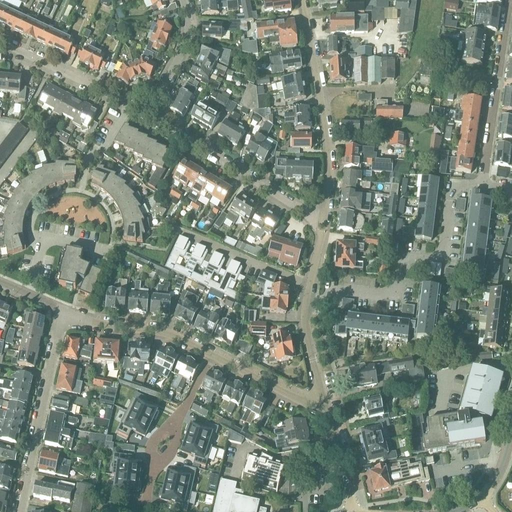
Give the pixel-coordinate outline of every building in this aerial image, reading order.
[(101,0),(100,4),(108,9),(112,0),(101,0)] [(167,0),(150,0),(153,6),(152,7),(154,12),(159,10),(166,7),(164,3),(168,2),(167,0)] [(274,14),(291,11),(289,0),(285,1),(285,0),(274,0),(263,2),(265,12),(273,11),(274,14)] [(317,0),(319,7),(329,5),(330,8),(337,7),(336,4),(337,4),(336,0),(317,0)] [(375,0),(364,0),(364,12),(372,12),(372,22),(384,22),(384,9),(376,9),(375,0)] [(412,33),(416,1),(412,0),(395,0),(395,11),(401,12),(398,35),(412,33)] [(443,10),(457,12),(459,2),(445,0),(443,10)] [(252,20),(249,1),(242,3),(245,21),(252,20)] [(0,24),(1,25),(9,6),(0,2),(0,24)] [(202,15),(202,16),(218,15),(218,11),(226,10),(227,12),(237,11),(237,9),(241,9),(241,2),(235,3),(231,3),(201,6),(201,9),(199,9),(200,15),(202,15)] [(364,13),(364,3),(347,3),(347,13),(364,13)] [(18,11),(9,6),(1,25),(10,29),(18,11)] [(476,7),(475,15),(484,16),(491,17),(490,22),(498,23),(500,10),(476,7)] [(19,33),(25,19),(20,17),(23,13),(18,11),(10,29),(19,33)] [(473,28),(482,30),(497,32),(498,23),(490,22),(491,17),(484,16),(475,15),(473,28)] [(346,17),(347,24),(347,34),(368,34),(367,16),(346,17)] [(30,38),(36,25),(34,24),(37,19),(32,17),(30,22),(25,19),(19,33),(30,38)] [(340,24),(347,24),(346,17),(331,17),(331,27),(340,27),(340,24)] [(38,25),(36,25),(30,38),(41,43),(47,30),(43,27),(45,23),(40,21),(38,25)] [(158,24),(154,33),(168,39),(172,30),(169,28),(170,24),(163,21),(162,25),(158,24)] [(229,27),(222,27),(222,26),(203,25),(202,39),(221,40),(222,33),(240,33),(240,28),(241,28),(240,21),(229,21),(229,27)] [(258,40),(269,39),(296,36),(295,34),(296,34),(295,21),(257,26),(258,40)] [(347,34),(347,24),(340,24),(340,27),(331,27),(331,34),(347,34)] [(52,32),(47,30),(41,43),(50,48),(56,34),(58,30),(54,27),(52,32)] [(56,34),(50,48),(59,52),(65,38),(61,36),(63,32),(58,30),(56,34)] [(149,42),(146,51),(150,53),(151,52),(152,48),(159,51),(161,47),(164,49),(168,39),(154,33),(150,43),(149,42)] [(465,33),(463,43),(485,46),(486,41),(489,41),(489,39),(486,39),(486,36),(465,33)] [(296,36),(269,39),(270,45),(280,44),(281,49),(297,47),(296,36)] [(65,38),(59,52),(68,56),(70,53),(74,55),(77,48),(73,46),(75,42),(65,38)] [(339,53),(346,52),(345,40),(327,40),(328,56),(339,56),(339,53)] [(249,43),(249,41),(241,42),(243,52),(250,54),(249,43)] [(256,42),(249,43),(250,54),(252,54),(258,54),(256,42)] [(463,43),(462,53),(483,56),(484,53),(487,54),(488,52),(484,52),(485,46),(463,43)] [(89,66),(96,53),(86,48),(85,52),(81,50),(77,57),(81,58),(80,62),(89,66)] [(200,55),(217,63),(227,67),(231,52),(215,49),(215,50),(210,48),(209,50),(203,48),(203,49),(201,49),(200,52),(200,54),(201,55),(200,55)] [(146,51),(142,59),(151,64),(153,58),(152,58),(154,55),(150,53),(146,51)] [(105,57),(96,53),(89,66),(98,71),(100,68),(104,70),(107,63),(103,61),(105,57)] [(271,57),(269,57),(271,64),(276,64),(276,65),(300,62),(299,53),(283,56),(271,57)] [(483,58),(483,56),(462,53),(460,63),(482,66),(483,60),(486,60),(487,59),(483,58)] [(216,65),(217,63),(200,55),(198,61),(225,74),(227,70),(216,65)] [(133,65),(138,79),(147,77),(150,78),(156,66),(151,64),(142,59),(141,62),(133,65)] [(345,66),(351,66),(351,60),(345,60),(345,62),(331,62),(331,64),(330,66),(330,68),(331,70),(332,82),(346,82),(345,66)] [(393,60),(368,61),(368,86),(380,85),(380,81),(393,81),(393,60)] [(224,78),(225,74),(198,61),(195,68),(218,79),(219,76),(224,78)] [(354,86),(368,86),(368,61),(354,61),(354,86)] [(301,69),(300,62),(276,65),(276,64),(271,64),(272,74),(278,73),(278,72),(283,71),(301,69)] [(421,64),(419,76),(431,78),(433,66),(421,64)] [(138,79),(133,65),(126,67),(123,66),(116,80),(128,86),(130,82),(138,79)] [(218,79),(195,68),(194,68),(194,69),(192,70),(191,73),(192,74),(191,75),(196,77),(195,79),(201,82),(201,83),(207,86),(218,91),(220,85),(216,83),(218,79)] [(0,76),(0,92),(7,94),(8,77),(0,76)] [(8,77),(7,94),(19,95),(19,101),(25,101),(26,89),(20,88),(21,78),(8,77)] [(254,80),(247,77),(245,82),(253,85),(254,85),(254,80)] [(281,81),(283,92),(304,88),(302,77),(287,80),(281,81)] [(176,114),(195,82),(191,79),(187,85),(187,84),(182,93),(180,92),(170,110),(176,114)] [(195,82),(176,114),(183,118),(194,99),(192,98),(197,90),(196,89),(199,84),(195,82)] [(43,106),(48,109),(58,91),(48,85),(37,106),(41,109),(43,106)] [(248,85),(245,93),(257,98),(256,88),(248,85)] [(304,88),(283,92),(285,102),(291,101),(306,99),(304,88)] [(53,114),(57,117),(68,96),(58,91),(48,109),(54,112),(53,114)] [(239,106),(243,108),(249,111),(258,110),(257,98),(245,93),(239,106)] [(62,117),(68,119),(77,101),(68,96),(57,117),(61,119),(62,117)] [(269,110),(267,96),(257,96),(258,111),(269,110)] [(461,112),(464,113),(479,115),(481,101),(463,98),(461,112)] [(511,100),(504,98),(502,110),(511,111),(511,103),(511,100)] [(222,110),(227,113),(232,103),(227,100),(222,110)] [(72,125),(76,127),(87,106),(77,101),(68,119),(73,122),(72,125)] [(403,120),(403,108),(387,108),(387,102),(377,102),(377,108),(376,120),(403,120)] [(193,123),(200,127),(209,112),(211,109),(201,103),(199,106),(191,119),(194,121),(193,123)] [(237,105),(232,103),(227,113),(231,115),(237,105)] [(87,106),(76,127),(80,129),(81,133),(88,131),(87,130),(97,111),(87,106)] [(209,112),(200,127),(207,131),(208,129),(211,131),(219,118),(218,118),(220,115),(211,109),(209,112)] [(285,115),(285,121),(309,119),(309,109),(293,110),(293,115),(285,115)] [(266,122),(266,118),(265,111),(254,112),(253,113),(266,122)] [(462,125),(477,127),(479,115),(464,113),(462,125)] [(234,126),(235,127),(240,117),(234,114),(232,118),(230,116),(218,136),(230,143),(234,136),(230,134),(234,126)] [(255,116),(252,121),(258,124),(261,119),(255,116)] [(507,130),(511,131),(511,119),(501,118),(500,126),(508,127),(507,130)] [(310,130),(309,119),(285,121),(286,127),(294,126),(295,131),(310,130)] [(37,128),(39,125),(32,120),(30,124),(37,128)] [(371,128),(372,121),(354,120),(354,124),(342,123),(341,134),(359,134),(359,128),(371,128)] [(257,136),(265,141),(266,139),(273,127),(272,126),(266,123),(260,134),(258,133),(257,136)] [(18,124),(14,129),(24,137),(28,131),(27,131),(18,124)] [(234,136),(230,143),(237,147),(245,133),(242,131),(245,128),(239,124),(237,128),(235,127),(234,126),(230,134),(234,136)] [(39,125),(37,128),(45,133),(47,129),(39,125)] [(455,136),(461,136),(476,139),(477,127),(462,125),(462,130),(456,129),(455,136)] [(114,144),(124,148),(134,134),(135,132),(124,128),(126,127),(125,126),(114,144)] [(508,127),(500,126),(498,138),(511,139),(511,131),(507,130),(508,127)] [(20,141),(24,137),(14,129),(10,134),(20,141)] [(52,131),(49,135),(57,139),(59,135),(52,131)] [(91,137),(92,136),(87,133),(81,143),(86,146),(91,137)] [(16,146),(20,141),(10,134),(6,139),(16,146)] [(123,150),(134,154),(143,140),(144,138),(134,134),(124,148),(123,150)] [(406,136),(390,134),(390,147),(406,148),(406,136)] [(255,158),(263,144),(265,141),(257,136),(255,139),(254,139),(246,153),(255,158)] [(459,148),(474,150),(476,139),(461,136),(459,148)] [(288,154),(299,155),(299,149),(311,149),(311,146),(313,146),(313,140),(311,140),(311,137),(292,137),(292,149),(288,149),(288,154)] [(13,151),(16,146),(6,139),(3,144),(13,151)] [(263,144),(255,158),(264,163),(269,155),(274,158),(277,146),(266,139),(265,141),(263,144)] [(133,156),(143,159),(152,145),(153,143),(143,140),(134,154),(133,156)] [(0,148),(9,156),(13,151),(3,144),(0,147),(0,148)] [(142,161),(152,165),(161,151),(163,149),(152,145),(143,159),(142,161)] [(497,146),(496,154),(504,155),(503,159),(511,160),(511,153),(511,148),(497,146)] [(359,159),(372,160),(376,160),(376,155),(373,155),(373,149),(345,147),(345,159),(359,160),(359,159)] [(0,156),(5,160),(9,156),(0,148),(0,156)] [(457,160),(472,162),(474,150),(459,148),(457,160)] [(172,155),(161,151),(152,165),(151,167),(157,169),(147,185),(154,190),(165,171),(163,170),(172,155)] [(504,155),(496,154),(494,166),(509,168),(511,167),(511,160),(503,159),(504,155)] [(68,165),(61,165),(64,183),(74,184),(75,164),(75,158),(70,158),(69,162),(68,162),(68,163),(69,163),(68,165)] [(440,168),(439,175),(446,175),(446,169),(448,158),(442,158),(440,168)] [(64,183),(61,165),(60,159),(55,160),(55,164),(55,165),(55,167),(48,168),(55,185),(65,184),(64,183)] [(359,160),(345,159),(344,168),(351,168),(351,171),(353,171),(360,172),(360,167),(359,167),(359,160)] [(452,171),(456,172),(471,174),(472,162),(457,160),(451,159),(450,171),(452,171)] [(276,160),(275,171),(283,171),(283,176),(290,181),(301,181),(301,174),(299,174),(299,163),(297,163),(287,162),(287,160),(276,160)] [(371,173),(389,174),(390,174),(391,162),(376,160),(372,160),(372,165),(371,173)] [(182,185),(193,168),(183,162),(172,180),(182,185)] [(391,162),(390,174),(400,175),(408,176),(409,163),(391,162)] [(55,185),(48,168),(46,163),(42,164),(42,169),(42,172),(36,174),(46,190),(55,186),(55,185)] [(100,190),(110,174),(103,172),(104,170),(104,169),(104,165),(99,163),(98,168),(97,168),(91,187),(100,190)] [(302,163),(299,163),(299,174),(301,174),(301,181),(301,185),(303,188),(309,188),(311,186),(311,182),(312,182),(313,164),(302,163)] [(194,186),(202,173),(193,168),(182,185),(186,188),(189,183),(194,186)] [(46,190),(36,174),(33,169),(29,171),(30,176),(31,178),(25,182),(38,195),(46,190)] [(113,169),(110,174),(100,190),(99,191),(108,196),(120,182),(115,179),(115,177),(116,177),(116,176),(115,176),(117,172),(113,169)] [(202,173),(194,186),(191,191),(200,197),(211,179),(208,177),(210,174),(204,171),(202,173)] [(343,181),(357,182),(370,183),(371,173),(360,172),(353,171),(352,174),(343,173),(343,181)] [(388,185),(391,185),(399,186),(400,175),(390,174),(389,174),(388,185)] [(38,195),(25,182),(21,177),(18,181),(20,185),(20,186),(20,185),(21,187),(16,192),(31,203),(39,196),(38,195)] [(114,203),(129,192),(124,188),(125,186),(126,186),(126,185),(128,181),(124,178),(120,182),(108,196),(107,197),(114,203)] [(212,197),(220,184),(211,179),(200,197),(209,202),(212,197)] [(422,179),(421,189),(437,191),(439,181),(422,179)] [(357,182),(343,181),(342,190),(357,191),(357,187),(362,188),(370,189),(370,183),(357,182)] [(231,191),(220,184),(212,197),(223,204),(231,191)] [(389,196),(390,196),(396,197),(397,197),(399,186),(391,185),(389,196)] [(13,198),(9,203),(26,211),(32,203),(31,203),(16,192),(12,188),(9,192),(12,196),(11,196),(12,197),(12,196),(13,198)] [(119,211),(136,204),(132,198),(134,197),(134,196),(137,193),(134,189),(129,192),(114,203),(113,204),(119,211)] [(174,198),(178,192),(174,189),(170,195),(174,198)] [(421,189),(420,199),(436,201),(437,191),(421,189)] [(182,195),(178,192),(174,198),(171,204),(175,206),(178,200),(179,201),(182,195)] [(472,196),(470,208),(490,211),(491,201),(478,199),(479,193),(469,192),(469,195),(472,196)] [(239,217),(249,202),(244,199),(246,196),(242,193),(230,212),(227,217),(223,214),(214,226),(219,229),(226,220),(234,225),(239,217)] [(341,201),(370,204),(371,196),(358,195),(342,193),(342,195),(341,195),(340,199),(341,200),(341,201)] [(436,201),(420,199),(419,209),(435,211),(436,201)] [(193,209),(196,203),(192,200),(188,206),(193,209)] [(26,211),(9,203),(4,201),(2,205),(5,208),(6,209),(8,210),(5,216),(23,220),(27,211),(26,211)] [(123,221),(141,216),(138,210),(140,209),(144,206),(142,201),(136,204),(119,211),(119,212),(123,221)] [(252,205),(249,202),(239,217),(248,223),(259,204),(255,201),(252,205)] [(369,213),(370,204),(341,201),(341,203),(340,204),(340,208),(340,209),(340,210),(357,212),(369,213)] [(157,203),(150,212),(162,218),(166,211),(161,208),(162,206),(157,203)] [(201,206),(196,203),(193,209),(190,213),(195,216),(201,206)] [(220,210),(215,207),(212,213),(216,216),(220,210)] [(469,218),(489,221),(490,211),(470,208),(469,218)] [(435,211),(419,209),(417,219),(434,221),(435,211)] [(255,241),(257,238),(270,215),(261,210),(252,225),(257,229),(253,235),(251,234),(249,238),(255,241)] [(23,220),(5,216),(0,214),(0,220),(2,221),(2,222),(3,222),(4,223),(3,229),(22,230),(24,220),(23,220)] [(337,227),(338,228),(338,230),(353,232),(358,232),(361,231),(363,227),(364,222),(362,218),(359,216),(354,215),(340,214),(340,216),(338,217),(338,220),(339,221),(339,222),(338,223),(337,227)] [(122,221),(124,230),(143,230),(149,229),(148,220),(147,215),(141,216),(123,221),(122,221)] [(279,221),(270,215),(257,238),(260,241),(264,233),(268,235),(269,234),(270,235),(279,221)] [(468,229),(488,231),(489,221),(469,218),(468,229)] [(434,221),(417,219),(416,229),(432,231),(434,221)] [(383,221),(381,239),(392,240),(394,222),(383,221)] [(431,242),(432,231),(416,229),(403,228),(402,235),(415,236),(415,240),(431,242)] [(22,230),(3,229),(0,229),(0,234),(1,235),(1,236),(2,236),(2,235),(4,236),(3,243),(22,240),(22,230)] [(143,230),(124,230),(123,230),(124,240),(123,240),(123,241),(142,244),(142,236),(144,236),(145,236),(144,236),(149,235),(149,229),(143,230)] [(466,239),(486,242),(488,231),(468,229),(466,239)] [(179,237),(164,269),(170,271),(179,275),(182,277),(185,270),(176,265),(180,257),(189,262),(191,257),(186,255),(190,245),(189,246),(187,244),(188,243),(188,242),(180,238),(179,237)] [(234,248),(237,243),(226,238),(223,243),(234,248)] [(296,267),(302,247),(294,244),(294,245),(274,238),(267,257),(290,264),(289,265),(296,267)] [(365,244),(380,246),(381,240),(366,238),(365,244)] [(23,239),(22,240),(3,243),(0,243),(0,248),(3,249),(4,249),(6,249),(7,256),(25,249),(24,249),(23,239)] [(465,249),(485,252),(486,242),(466,239),(465,249)] [(243,253),(246,246),(238,242),(235,249),(243,253)] [(335,257),(354,257),(354,252),(363,252),(364,246),(355,246),(355,245),(337,244),(337,249),(336,251),(335,257)] [(185,270),(182,277),(184,278),(190,281),(198,285),(199,285),(202,278),(193,274),(197,266),(206,270),(208,265),(203,263),(208,253),(207,253),(206,254),(204,253),(205,251),(205,250),(197,246),(196,245),(191,257),(189,262),(185,270)] [(246,246),(243,253),(257,259),(260,254),(262,251),(263,250),(256,247),(254,250),(246,246)] [(122,249),(120,254),(127,257),(129,252),(122,249)] [(464,260),(484,262),(485,252),(465,249),(464,260)] [(91,299),(102,274),(89,268),(89,269),(80,265),(83,254),(66,251),(66,252),(65,258),(64,257),(62,263),(58,279),(60,279),(59,285),(58,286),(75,290),(76,286),(81,287),(80,290),(81,290),(85,291),(84,296),(91,299)] [(136,263),(139,257),(129,252),(127,257),(126,258),(136,263)] [(205,288),(210,290),(216,293),(219,286),(210,282),(214,274),(223,278),(226,273),(220,271),(225,261),(224,261),(224,262),(221,261),(222,259),(223,258),(214,254),(208,265),(206,270),(202,278),(199,285),(205,288)] [(135,264),(146,269),(147,266),(149,261),(139,257),(136,263),(135,264)] [(354,257),(335,257),(335,262),(336,264),(336,269),(362,270),(363,264),(354,263),(354,257)] [(463,270),(482,273),(484,262),(464,260),(463,270)] [(149,261),(147,266),(157,272),(160,266),(149,261)] [(388,262),(379,261),(377,274),(387,275),(388,262)] [(216,293),(217,293),(223,296),(228,299),(234,301),(238,294),(228,290),(231,282),(235,284),(237,281),(243,284),(246,276),(244,279),(239,276),(242,270),(241,269),(241,270),(238,269),(239,267),(240,267),(240,266),(232,262),(231,262),(226,273),(223,278),(219,286),(216,293)] [(157,272),(167,277),(170,271),(164,269),(160,266),(157,272)] [(481,283),(482,273),(463,270),(461,280),(481,283)] [(262,272),(259,279),(273,285),(276,277),(263,271),(262,272)] [(174,289),(180,291),(184,278),(182,277),(179,275),(174,289)] [(117,282),(117,285),(115,311),(123,312),(125,294),(122,294),(122,290),(126,290),(126,282),(118,281),(118,282),(117,282)] [(137,313),(140,283),(135,282),(134,291),(131,291),(130,295),(128,312),(137,313)] [(140,283),(137,313),(146,314),(148,296),(148,291),(140,291),(141,283),(140,283)] [(106,310),(115,311),(117,285),(111,284),(108,286),(108,292),(107,298),(104,298),(103,304),(106,304),(106,310)] [(164,284),(163,287),(160,316),(168,317),(170,299),(166,298),(167,290),(169,288),(170,285),(164,284)] [(196,289),(203,293),(205,288),(199,285),(198,285),(196,289)] [(151,315),(160,316),(163,287),(158,286),(157,297),(153,297),(151,315)] [(272,287),(271,300),(288,302),(289,293),(288,293),(288,289),(272,287)] [(441,289),(423,287),(417,339),(435,341),(441,289)] [(208,295),(215,298),(217,293),(216,293),(210,290),(208,295)] [(489,302),(508,304),(509,293),(485,290),(484,295),(490,295),(489,302)] [(182,323),(194,299),(195,297),(190,295),(186,304),(182,303),(174,318),(182,323)] [(198,311),(194,309),(199,299),(195,297),(194,299),(182,323),(190,326),(198,311)] [(231,309),(233,306),(235,302),(234,301),(228,299),(225,306),(231,309)] [(288,302),(271,300),(263,299),(262,312),(286,314),(286,310),(287,310),(288,302)] [(354,301),(343,300),(341,312),(353,313),(353,307),(354,301)] [(246,307),(235,302),(233,306),(243,312),(246,307)] [(508,304),(489,302),(488,309),(483,309),(482,313),(506,316),(508,304)] [(6,307),(0,305),(0,324),(5,327),(12,311),(6,308),(6,307)] [(403,305),(401,316),(411,318),(413,318),(415,307),(403,305)] [(203,333),(216,307),(215,307),(214,309),(210,308),(207,315),(202,313),(194,329),(203,333)] [(220,309),(216,307),(203,333),(210,337),(218,321),(220,315),(219,315),(221,313),(218,312),(220,309)] [(25,324),(24,330),(42,333),(43,327),(42,327),(44,321),(38,319),(40,313),(33,311),(31,318),(24,316),(23,323),(25,324)] [(256,312),(244,312),(242,323),(255,324),(256,312)] [(506,316),(482,313),(482,317),(487,318),(487,325),(505,327),(506,316)] [(214,339),(223,343),(234,320),(227,316),(223,324),(223,323),(214,339)] [(347,321),(337,320),(335,337),(346,339),(347,336),(407,344),(410,326),(348,318),(347,321)] [(234,320),(223,343),(230,347),(233,342),(235,343),(238,337),(236,336),(238,331),(234,329),(238,322),(234,320)] [(251,337),(266,337),(266,325),(251,324),(251,337)] [(505,327),(487,325),(486,332),(480,331),(480,336),(503,339),(505,327)] [(7,338),(6,338),(13,340),(15,331),(10,330),(7,338)] [(42,333),(24,330),(22,341),(39,344),(40,339),(41,339),(42,333)] [(268,344),(270,351),(291,347),(290,338),(289,339),(288,335),(265,339),(265,344),(268,344)] [(503,339),(480,336),(479,340),(485,340),(484,348),(502,350),(503,339)] [(67,338),(65,348),(84,352),(85,353),(86,347),(84,347),(85,342),(67,338)] [(39,344),(22,341),(19,354),(37,357),(38,351),(37,351),(39,344)] [(94,361),(106,362),(108,342),(96,341),(94,361)] [(120,344),(108,342),(106,363),(118,364),(120,344)] [(245,343),(239,342),(238,352),(248,357),(253,347),(245,343)] [(126,370),(139,371),(141,346),(132,345),(131,360),(128,359),(127,360),(127,367),(126,370)] [(150,346),(141,346),(139,371),(138,375),(142,376),(143,372),(143,364),(148,364),(150,346)] [(291,347),(270,351),(271,359),(268,359),(270,364),(293,360),(292,356),(293,356),(291,347)] [(85,353),(84,352),(65,348),(63,358),(77,361),(78,356),(91,359),(91,354),(85,353)] [(159,355),(157,353),(154,359),(156,360),(155,364),(154,364),(150,373),(154,374),(152,379),(156,381),(155,382),(156,382),(171,353),(162,349),(159,355)] [(178,357),(171,353),(156,382),(160,384),(166,371),(170,373),(178,357)] [(36,363),(37,357),(19,354),(17,365),(34,369),(35,363),(36,363)] [(178,389),(191,363),(182,359),(174,375),(178,377),(176,382),(175,381),(171,388),(177,391),(178,389)] [(413,367),(412,359),(402,361),(402,362),(389,364),(391,373),(408,370),(410,383),(425,382),(422,366),(413,367)] [(198,367),(191,363),(178,389),(181,391),(186,381),(190,383),(198,367)] [(353,389),(377,385),(375,377),(381,376),(379,365),(365,368),(365,367),(359,368),(360,369),(350,371),(350,372),(349,372),(348,375),(348,378),(350,380),(351,380),(353,389)] [(62,366),(59,378),(79,382),(82,371),(76,370),(77,369),(62,366)] [(425,453),(446,450),(447,452),(456,450),(456,448),(485,443),(482,425),(480,426),(478,417),(490,420),(502,377),(473,370),(460,416),(461,419),(458,419),(457,416),(426,421),(429,435),(424,435),(422,422),(424,421),(423,414),(412,416),(413,431),(411,444),(412,455),(425,453)] [(14,384),(31,387),(33,378),(10,373),(9,379),(15,380),(14,384)] [(207,401),(218,377),(210,373),(202,389),(206,391),(203,398),(204,399),(207,401)] [(98,386),(102,387),(104,380),(92,377),(91,385),(98,386)] [(218,377),(207,401),(204,407),(199,416),(206,419),(210,410),(208,409),(210,405),(211,405),(212,402),(211,402),(214,395),(218,397),(226,381),(218,377)] [(79,382),(59,378),(56,390),(72,393),(77,394),(79,382)] [(132,383),(119,378),(118,384),(130,388),(132,383)] [(112,382),(104,380),(102,387),(108,389),(111,389),(112,382)] [(0,389),(2,390),(12,392),(29,396),(31,387),(14,384),(4,381),(3,386),(0,385),(0,389)] [(221,410),(226,413),(238,387),(230,383),(222,399),(225,400),(221,408),(222,408),(221,410)] [(152,390),(142,386),(140,392),(150,396),(152,390)] [(238,387),(226,413),(231,415),(235,407),(234,407),(235,405),(238,407),(246,391),(238,387)] [(107,388),(105,397),(114,399),(115,394),(116,390),(107,388)] [(404,397),(413,394),(411,388),(402,390),(404,397)] [(162,393),(152,390),(150,396),(160,400),(162,393)] [(29,396),(12,392),(11,396),(5,395),(4,400),(26,406),(29,396)] [(241,422),(245,424),(259,397),(250,393),(242,409),(247,411),(241,422)] [(135,394),(132,400),(136,402),(137,401),(144,404),(147,399),(135,394)] [(99,403),(104,404),(113,406),(114,399),(105,397),(101,396),(99,403)] [(259,397),(245,424),(250,426),(255,417),(254,417),(255,415),(258,417),(261,411),(263,412),(265,407),(263,406),(266,401),(259,397)] [(383,421),(387,420),(397,418),(396,413),(388,415),(384,397),(378,399),(364,402),(367,414),(368,414),(369,420),(382,417),(383,421)] [(76,408),(73,407),(74,402),(63,400),(54,398),(52,410),(75,415),(76,408)] [(179,401),(172,398),(170,403),(177,406),(179,401)] [(8,410),(7,413),(24,417),(26,408),(9,404),(0,401),(0,407),(2,408),(8,410)] [(136,402),(131,414),(151,424),(153,419),(155,421),(159,413),(156,412),(157,411),(144,404),(137,401),(136,402)] [(191,411),(199,416),(204,407),(195,403),(191,411)] [(0,420),(5,422),(21,426),(24,417),(7,413),(6,416),(0,414),(0,420)] [(125,426),(124,427),(132,430),(144,437),(151,424),(131,414),(125,426)] [(51,415),(49,425),(64,428),(65,424),(76,426),(77,420),(51,415)] [(215,417),(213,423),(219,426),(222,420),(215,417)] [(258,428),(264,430),(269,419),(263,417),(258,428)] [(93,427),(108,430),(109,423),(95,419),(93,427)] [(5,422),(0,420),(0,430),(19,435),(21,426),(5,422)] [(219,426),(229,432),(232,426),(233,425),(222,420),(219,426)] [(275,436),(277,437),(284,436),(307,431),(305,420),(285,424),(286,430),(284,431),(283,429),(274,431),(275,436)] [(359,437),(361,447),(389,440),(386,427),(389,427),(387,420),(383,421),(374,423),(376,429),(361,433),(362,437),(359,437)] [(121,424),(118,431),(129,436),(132,430),(124,427),(125,426),(121,424)] [(47,435),(73,441),(74,435),(64,433),(64,428),(49,425),(47,427),(46,431),(47,432),(47,435)] [(208,425),(206,430),(214,433),(213,434),(218,435),(220,429),(208,425)] [(190,427),(187,434),(190,435),(188,440),(209,447),(213,434),(214,433),(206,430),(193,426),(192,428),(190,427)] [(239,437),(242,431),(232,426),(229,432),(239,437)] [(243,429),(242,431),(239,437),(243,439),(247,431),(243,429)] [(0,439),(16,444),(19,435),(0,430),(0,439)] [(307,446),(306,443),(310,442),(307,431),(284,436),(277,437),(277,441),(275,442),(277,452),(307,446)] [(244,439),(243,439),(239,437),(229,432),(227,442),(241,445),(244,439)] [(72,445),(73,441),(47,435),(45,445),(71,451),(72,445)] [(94,445),(104,448),(105,443),(105,441),(106,437),(96,435),(94,445)] [(265,442),(254,437),(251,442),(262,448),(265,442)] [(188,440),(184,453),(197,458),(205,460),(205,459),(209,447),(188,440)] [(395,453),(392,454),(389,440),(361,447),(364,457),(367,456),(368,460),(382,457),(384,462),(396,459),(395,453)] [(0,446),(0,458),(15,462),(18,451),(0,446)] [(77,451),(75,457),(86,459),(87,453),(77,451)] [(41,462),(70,468),(71,463),(64,461),(58,460),(59,456),(43,453),(41,462)] [(277,490),(285,466),(270,462),(270,460),(262,456),(261,459),(249,455),(242,480),(277,490)] [(197,458),(195,463),(207,468),(209,461),(205,459),(205,460),(197,458)] [(118,463),(117,476),(139,478),(140,464),(126,462),(118,461),(118,463)] [(70,468),(41,462),(39,472),(68,478),(70,468)] [(418,484),(429,481),(427,469),(421,470),(419,466),(409,468),(408,464),(399,466),(399,464),(375,469),(376,473),(371,475),(375,492),(381,491),(380,490),(389,489),(388,488),(418,481),(418,484)] [(0,479),(12,482),(14,472),(0,468),(0,479)] [(183,470),(182,476),(189,477),(189,478),(194,479),(195,472),(183,470)] [(168,472),(165,486),(186,491),(189,478),(189,477),(182,476),(168,472)] [(219,477),(210,475),(207,492),(215,494),(219,477)] [(115,489),(115,490),(123,491),(137,493),(137,491),(140,491),(141,483),(138,483),(139,478),(117,476),(115,489)] [(12,482),(0,479),(0,490),(9,492),(12,482)] [(266,511),(267,510),(258,508),(259,502),(242,498),(243,492),(235,490),(236,484),(220,480),(212,511),(266,511)] [(72,493),(36,485),(33,498),(51,502),(51,500),(69,504),(72,493)] [(90,511),(95,489),(94,489),(77,486),(72,511),(90,511)] [(161,490),(159,498),(162,499),(161,500),(175,504),(183,505),(183,504),(186,491),(165,486),(164,491),(161,490)] [(110,489),(110,496),(122,497),(123,491),(115,490),(115,489),(110,489)] [(0,495),(0,505),(6,507),(8,497),(0,495)]
